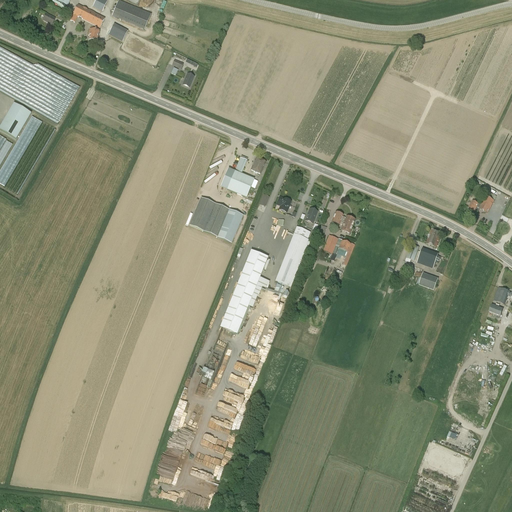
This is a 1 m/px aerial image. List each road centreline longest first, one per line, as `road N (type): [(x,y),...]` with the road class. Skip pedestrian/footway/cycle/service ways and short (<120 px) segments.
road 1 (secondary): [(511,263),(450,225),(0,34)]
road 2 (tertiary): [(246,0),(382,29),(511,4)]
